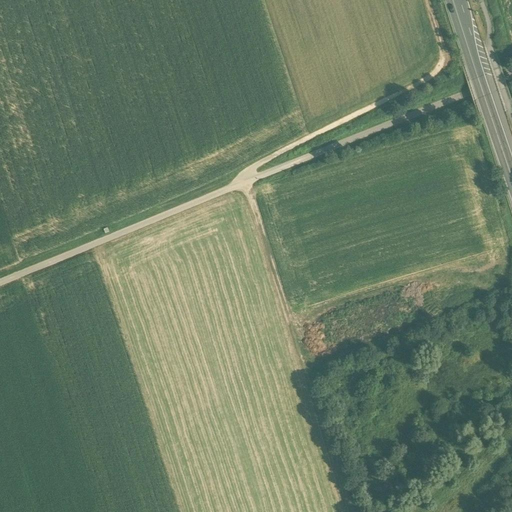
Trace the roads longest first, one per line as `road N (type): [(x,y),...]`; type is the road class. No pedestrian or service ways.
road 1 (track): [(425,0),(441,51),(433,75),(247,172),(352,511)]
road 2 (track): [(0,283),(511,76)]
road 3 (primary): [(511,157),(458,0)]
